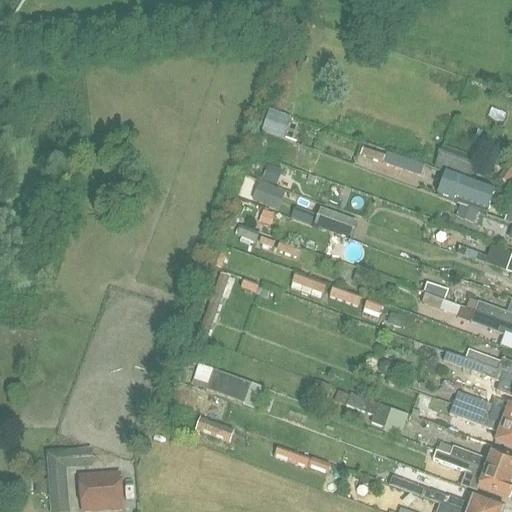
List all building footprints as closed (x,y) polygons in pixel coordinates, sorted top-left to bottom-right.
[(442,151),(435,170),(478,185),(485,166),(442,151)] [(496,194),(446,175),(437,197),(488,216),(496,194)] [(265,206),(271,189),(258,184),(251,201),(265,206)] [(361,221),(323,208),(316,226),(354,240),(361,221)] [(279,228),(283,216),(271,212),(267,225),(279,228)] [(511,232),(511,219),(488,218),(487,230),(511,232)] [(244,244),(264,249),(267,237),(247,232),(244,244)] [(285,255),(307,263),(310,254),(288,247),(285,255)] [(456,255),(484,265),(487,258),(459,248),(456,255)] [(299,292),(332,300),(335,287),(302,280),(299,292)] [(451,290),(429,283),(425,292),(448,300),(451,290)] [(339,294),(338,307),(368,310),(370,298),(339,294)] [(429,307),(445,312),(448,302),(433,297),(429,307)] [(475,314),(511,327),(511,316),(470,301),(467,310),(475,314)] [(374,305),(370,317),(388,323),(392,310),(374,305)] [(511,327),(475,314),(471,325),(504,337),(506,334),(511,336),(511,327)] [(453,357),(497,374),(511,379),(511,368),(500,364),(469,352),(465,361),(453,357)] [(511,398),(511,400),(511,399),(511,379),(497,374),(453,357),(450,367),(470,374),(470,373),(494,382),(511,389),(511,398)] [(215,372),(207,393),(243,407),(251,385),(215,372)] [(452,408),(511,430),(511,408),(509,407),(505,417),(492,411),(493,407),(458,394),(452,408)] [(350,395),(346,407),(374,418),(371,424),(385,430),(393,411),(350,395)] [(449,416),(455,418),(498,434),(495,444),(511,450),(511,430),(452,408),(449,416)] [(400,414),(391,449),(421,457),(423,447),(409,443),(415,418),(400,414)] [(196,433),(212,433),(212,416),(196,416),(196,433)] [(436,452),(436,453),(511,481),(511,459),(492,453),(489,461),(453,448),(450,457),(436,452)] [(45,454),(49,511),(64,511),(61,467),(90,465),(89,451),(45,454)] [(511,486),(511,481),(436,453),(433,461),(482,479),(478,489),(507,500),(511,486)] [(420,474),(439,479),(442,468),(422,463),(420,474)] [(78,480),(81,511),(90,511),(119,509),(115,476),(78,480)] [(392,478),(389,487),(458,511),(502,511),(504,508),(474,497),(474,498),(430,482),(427,491),(392,478)] [(458,511),(389,487),(441,506),(438,511),(458,511)]
